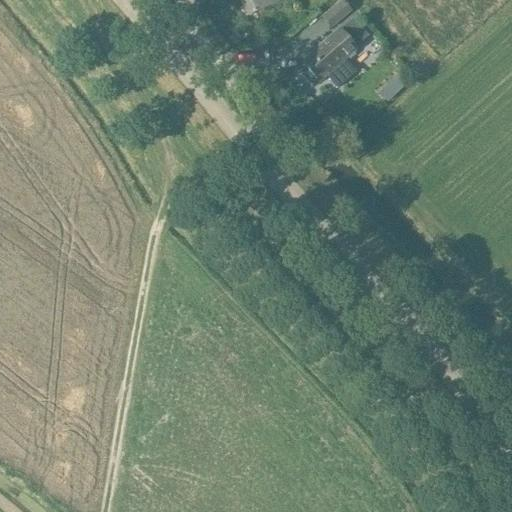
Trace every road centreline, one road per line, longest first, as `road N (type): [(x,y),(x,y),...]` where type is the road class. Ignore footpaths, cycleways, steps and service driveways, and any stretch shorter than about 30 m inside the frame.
road 1 (unclassified): [(118,0),(437,357),(511,465)]
road 2 (track): [(103,511),(169,169),(82,0)]
